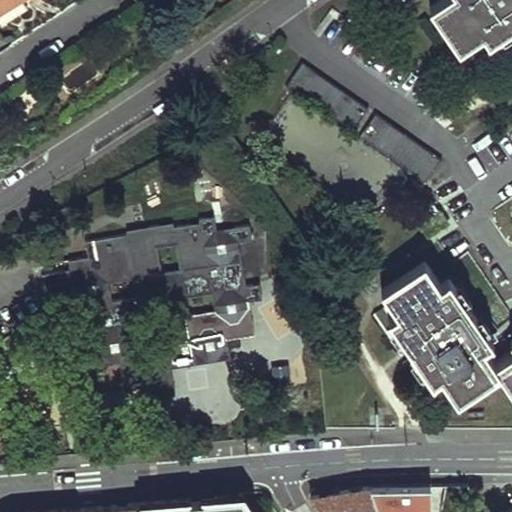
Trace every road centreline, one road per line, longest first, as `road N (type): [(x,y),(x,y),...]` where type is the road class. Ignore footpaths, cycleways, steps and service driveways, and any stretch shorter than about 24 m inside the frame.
road 1 (residential): [(0,200),(276,14)]
road 2 (tertiary): [(282,467),(0,491)]
road 3 (residential): [(480,197),(433,131),(276,14)]
road 4 (tertiary): [(511,460),(282,467)]
road 5 (residential): [(0,70),(109,0)]
